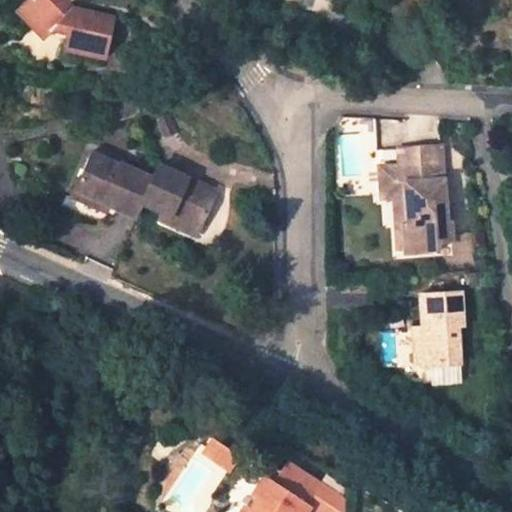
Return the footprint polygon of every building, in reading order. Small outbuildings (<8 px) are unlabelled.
[(64,0),(26,0),(18,9),(44,37),(54,27),(61,33),(69,35),(65,48),(103,57),(114,17),(71,6),(64,0)] [(442,146),(398,150),(400,167),(380,168),(382,200),(395,199),(407,198),(409,227),(405,227),(406,250),(407,256),(439,253),(438,244),(441,242),(453,241),(451,223),(448,224),(442,146)] [(152,178),(92,151),(74,191),(115,210),(134,219),(140,205),(152,178)] [(198,231),(216,194),(156,169),(152,178),(140,205),(160,214),(198,231)] [(115,210),(74,191),(71,199),(111,217),(115,210)] [(407,198),(395,199),(399,251),(406,250),(405,227),(409,227),(407,198)] [(195,239),(198,231),(160,214),(156,222),(195,239)] [(463,293),(422,296),(424,328),(420,329),(422,367),(463,365),(460,327),(465,327),(463,293)] [(192,447),(221,460),(228,446),(199,432),(192,447)] [(293,511),(297,505),(313,511),(331,511),(334,506),(330,490),(303,477),(269,461),(257,486),(246,481),(237,501),(242,504),(239,511),(293,511)]
